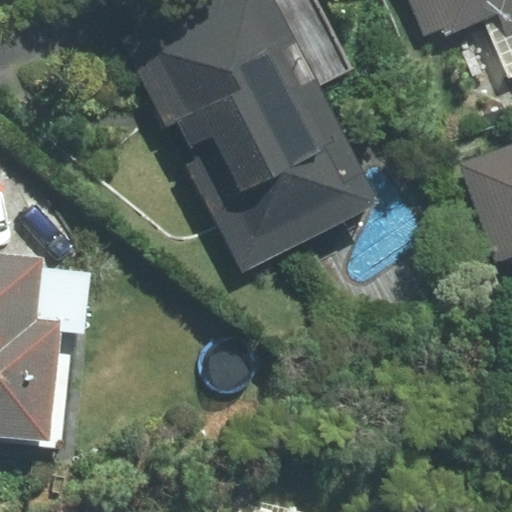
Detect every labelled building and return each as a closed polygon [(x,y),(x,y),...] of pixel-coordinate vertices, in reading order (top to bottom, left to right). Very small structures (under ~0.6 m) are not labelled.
[(344,67),(309,0),(174,0),(116,30),(239,266),(367,200),(308,85),(344,67)] [(511,0),(408,0),(423,31),(486,2),(501,33),(511,28),(511,0)] [(511,139),(457,161),(494,256),(510,250),(511,255),(511,139)] [(33,254),(0,250),(0,434),(38,438),(49,318),(27,316),(33,254)] [(337,511),(239,490),(203,511),(337,511)]
